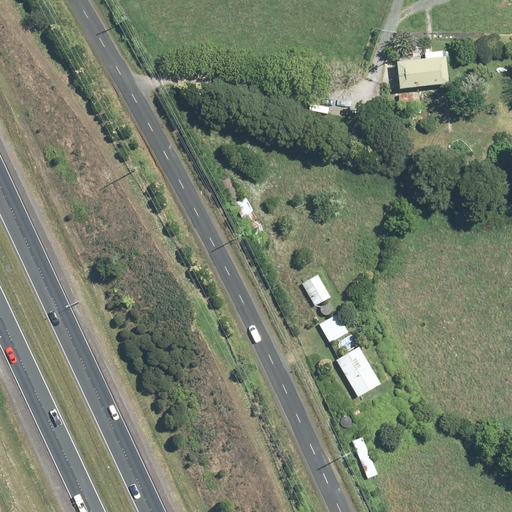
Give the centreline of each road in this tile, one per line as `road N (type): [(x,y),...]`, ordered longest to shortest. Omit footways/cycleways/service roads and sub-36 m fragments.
road 1 (unclassified): [(346,511),(214,227),(81,0)]
road 2 (motorway): [(0,184),(152,511)]
road 3 (motorway): [(92,511),(0,313)]
